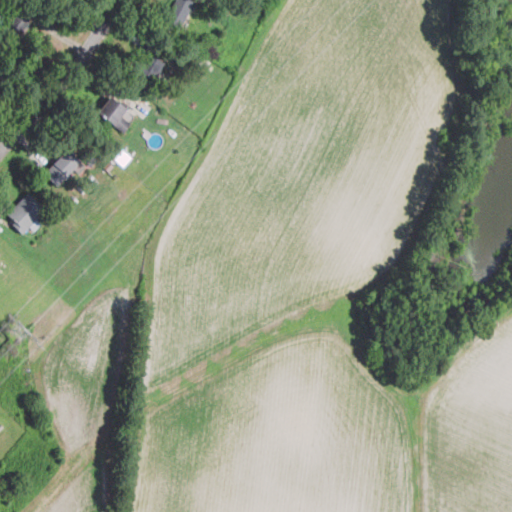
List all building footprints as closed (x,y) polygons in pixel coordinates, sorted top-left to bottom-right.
[(180,30),(195,2),(191,0),(172,0),(162,20),(180,30)] [(16,3),(2,25),(16,35),(32,13),(16,3)] [(160,60),(140,53),(133,72),(153,79),(160,60)] [(114,126),(126,111),(109,97),(96,112),(114,126)] [(79,163),(66,149),(42,173),(56,187),(79,163)] [(21,233),(44,211),(27,193),(4,216),(21,233)]
